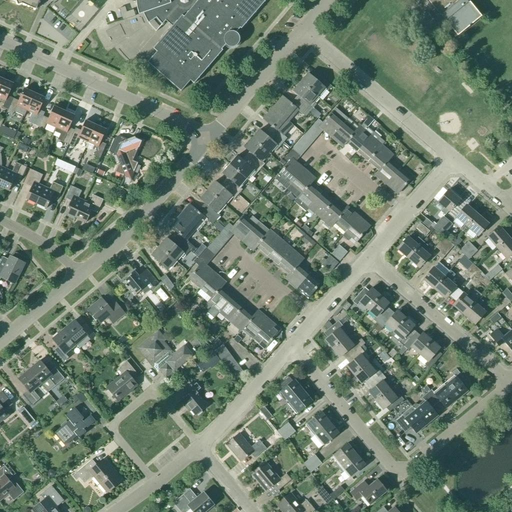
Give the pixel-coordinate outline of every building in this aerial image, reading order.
[(12,0),(16,1),(18,5),(22,4),(36,10),(40,0),(12,0)] [(136,0),(136,2),(136,6),(138,12),(139,15),(143,13),(145,18),(147,21),(148,24),(156,18),(162,25),(167,22),(172,27),(153,49),(157,52),(148,63),(181,92),(190,81),(193,84),(222,51),(221,50),(225,45),(227,47),(229,47),(230,48),(232,48),(234,47),(236,47),(237,46),(238,44),(239,43),(239,41),(239,39),(239,37),(238,35),(237,34),(236,33),(240,28),(241,29),(265,0),(136,0)] [(511,0),(427,0),(441,16),(441,15),(445,20),(445,21),(457,37),(481,17),(469,1),(467,3),(465,0),(511,0)] [(123,18),(135,15),(134,10),(126,12),(125,7),(121,8),(123,18)] [(104,46),(126,39),(120,21),(98,29),(104,46)] [(300,83),(317,97),(324,88),(327,91),(331,87),(320,77),(317,81),(308,74),(300,83)] [(8,110),(13,99),(8,96),(13,84),(3,80),(0,86),(0,98),(5,101),(2,108),(8,110)] [(312,102),(317,97),(300,83),(293,91),(302,99),(298,103),(309,113),(316,105),(312,102)] [(27,111),(34,94),(24,89),(18,101),(13,99),(8,110),(7,113),(12,116),(16,106),(27,111)] [(38,127),(43,116),(45,113),(39,110),(45,98),(34,94),(27,111),(31,113),(27,122),(38,127)] [(309,113),(298,103),(294,107),(283,97),(273,108),(289,122),(298,111),(305,117),(309,113)] [(56,129),(64,111),(54,107),(48,119),(43,116),(38,127),(36,131),(42,133),(46,124),(56,128),(56,129)] [(279,132),(289,122),(273,108),(263,119),(275,130),(271,134),(283,143),(287,139),(279,132)] [(68,145),(74,131),(69,128),(74,116),(64,111),(56,129),(56,128),(54,132),(60,134),(57,140),(68,145)] [(331,138),(345,122),(333,112),(323,124),(318,120),(310,129),(318,136),(323,130),(331,138)] [(88,143),(95,125),(85,121),(80,133),(74,131),(68,145),(74,147),(78,138),(88,143),(85,148),(86,148),(88,143)] [(356,131),(355,131),(345,122),(331,138),(342,147),(346,143),(346,142),(356,131)] [(88,143),(86,148),(90,150),(92,149),(96,151),(94,156),(100,159),(106,145),(100,142),(106,130),(95,125),(88,143)] [(346,142),(346,143),(342,147),(353,156),(357,152),(370,136),(359,127),(355,131),(356,131),(346,142)] [(314,141),(318,136),(310,129),(306,134),(314,141)] [(283,143),(271,134),(268,138),(259,130),(252,139),(268,153),(272,149),(275,152),(279,148),(283,143)] [(382,146),(385,142),(374,133),(370,136),(357,152),(368,161),(382,146)] [(309,146),(314,141),(306,134),(301,139),(309,146)] [(498,150),(507,142),(503,138),(494,145),(498,150)] [(137,164),(132,161),(138,147),(139,147),(141,142),(135,139),(121,145),(118,151),(119,151),(117,155),(119,162),(114,173),(130,179),(137,164)] [(261,161),(268,153),(252,139),(244,148),(253,155),(249,159),(260,169),(265,164),(261,161)] [(305,152),(309,146),(301,139),(296,145),(305,152)] [(300,157),(305,152),(296,145),(292,150),(300,157)] [(393,156),(382,146),(368,161),(379,171),(389,160),(393,156)] [(284,159),(289,163),(275,179),(286,189),(290,185),(304,169),(295,162),(300,157),(292,150),(284,159)] [(260,169),(249,159),(246,164),(237,156),(229,165),(246,179),(250,174),(253,177),(256,173),(257,174),(260,169)] [(57,159),(54,165),(59,167),(61,168),(64,162),(57,159)] [(400,169),(389,160),(379,171),(375,175),(386,185),(400,169)] [(6,170),(0,183),(0,187),(9,191),(14,179),(20,182),(26,168),(21,165),(16,174),(6,170)] [(239,187),(246,179),(229,165),(222,173),(231,181),(227,185),(238,195),(242,190),(239,187)] [(106,168),(100,166),(97,174),(102,176),(106,168)] [(82,171),(76,168),(73,174),(80,177),(82,171)] [(311,183),(311,184),(315,179),(304,169),(290,185),(286,189),(297,199),(301,194),(301,195),(311,183)] [(400,169),(386,185),(397,194),(411,179),(400,169)] [(36,204),(44,187),(39,184),(43,175),(33,171),(26,185),(31,187),(26,199),(36,204)] [(44,187),(36,204),(46,209),(52,197),(57,199),(63,187),(53,182),(49,189),(44,187)] [(238,195),(227,185),(223,189),(215,182),(207,191),(224,205),(231,196),(234,199),(238,195)] [(322,193),(311,184),(311,183),(301,195),(301,194),(297,199),(308,209),(322,193)] [(76,218),(84,201),(78,198),(82,191),(71,186),(65,199),(71,201),(65,213),(76,218)] [(449,212),(460,200),(449,190),(438,203),(444,208),(441,212),(445,215),(448,212),(449,212)] [(217,213),(224,205),(207,191),(200,199),(209,207),(205,211),(216,221),(220,216),(217,213)] [(319,218),(333,202),(322,193),(308,209),(319,218)] [(84,201),(76,218),(86,223),(91,211),(97,213),(103,200),(93,195),(89,204),(84,201)] [(344,212),(333,202),(319,218),(324,222),(322,225),(328,230),(330,227),(331,228),(334,223),(344,212)] [(216,221),(205,211),(201,215),(189,205),(180,216),(196,230),(205,219),(212,225),(216,221)] [(463,231),(477,215),(466,205),(456,218),(463,225),(460,229),(463,231)] [(345,232),(359,217),(347,207),(344,212),(334,223),(345,232)] [(477,215),(463,231),(466,234),(469,230),(477,236),(488,224),(477,215)] [(186,240),(196,230),(180,216),(170,227),(182,237),(178,242),(190,252),(194,247),(186,240)] [(255,226),(244,216),(233,228),(229,224),(221,233),(229,240),(233,234),(242,241),(255,226)] [(345,232),(342,235),(349,241),(351,238),(356,242),(370,226),(359,217),(345,232)] [(437,233),(447,221),(443,217),(433,229),(437,233)] [(428,229),(432,224),(426,219),(422,224),(428,229)] [(447,221),(437,233),(442,237),(452,225),(447,221)] [(266,235),(270,231),(258,222),(255,226),(242,241),(253,251),(257,247),(256,246),(266,236),(266,235)] [(425,237),(429,232),(420,223),(416,228),(425,237)] [(496,249),(509,238),(500,227),(487,238),(496,249)] [(267,256),(281,240),(270,231),(266,235),(266,236),(256,246),(257,247),(267,256)] [(224,245),(229,240),(221,233),(216,238),(224,245)] [(317,243),(323,236),(320,233),(317,237),(314,235),(311,238),(317,243)] [(306,245),(311,240),(305,235),(301,240),(306,245)] [(419,247),(423,242),(418,237),(414,242),(408,237),(397,250),(408,259),(419,247)] [(190,252),(178,242),(175,246),(166,238),(159,247),(175,261),(179,257),(182,259),(186,256),(190,252)] [(220,250),(224,245),(216,238),(212,244),(220,250)] [(440,252),(448,242),(444,238),(435,247),(440,251),(440,252)] [(511,241),(509,238),(496,249),(506,259),(511,253),(511,241)] [(278,265),(292,250),(281,240),(267,256),(278,265)] [(419,247),(408,259),(418,268),(429,256),(423,251),(428,246),(423,242),(419,247)] [(440,252),(440,251),(437,255),(442,259),(453,246),(448,242),(440,252)] [(464,255),(473,246),(468,242),(459,251),(464,255)] [(215,256),(220,250),(212,244),(207,249),(215,256)] [(339,245),(335,250),(343,257),(347,253),(339,245)] [(473,246),(464,255),(468,260),(477,251),(473,246)] [(168,270),(175,261),(159,247),(151,256),(168,270)] [(210,261),(215,256),(207,249),(203,254),(210,261)] [(299,264),(303,260),(292,250),(278,265),(289,275),(299,264)] [(339,262),(343,257),(335,250),(331,254),(339,262)] [(206,266),(210,261),(203,254),(195,263),(199,267),(189,279),(201,289),(214,273),(206,266)] [(330,256),(326,260),(334,268),(338,263),(330,256)] [(467,260),(462,256),(458,262),(463,266),(467,260)] [(9,260),(3,257),(0,262),(0,279),(1,277),(14,284),(24,264),(10,258),(9,260)] [(330,272),(334,268),(326,260),(322,265),(330,272)] [(310,273),(299,264),(289,275),(285,279),(296,289),(310,273)] [(469,278),(477,269),(473,265),(464,274),(469,278)] [(489,281),(502,270),(497,265),(485,276),(489,281)] [(434,290),(444,277),(434,268),(423,280),(434,290)] [(477,269),(469,278),(473,282),(482,273),(477,269)] [(158,284),(146,270),(138,277),(134,272),(128,277),(129,278),(122,283),(129,291),(131,290),(135,295),(146,287),(149,291),(158,284)] [(444,277),(434,290),(444,299),(455,286),(449,281),(455,275),(450,271),(444,277)] [(221,287),(222,288),(225,283),(214,273),(201,289),(212,298),(212,299),(221,287)] [(310,273),(296,289),(308,298),(321,283),(310,273)] [(170,291),(174,287),(165,275),(160,278),(170,291)] [(489,281),(485,276),(480,280),(479,281),(486,287),(491,283),(489,281)] [(232,297),(222,288),(221,287),(212,299),(212,298),(203,308),(208,312),(207,313),(214,319),(219,312),(232,297)] [(368,310),(380,296),(371,288),(369,292),(364,288),(352,302),(357,306),(359,303),(368,310)] [(463,315),(478,298),(481,295),(475,290),(469,298),(463,294),(453,306),(463,315)] [(378,324),(390,310),(386,307),(389,303),(380,296),(368,310),(376,317),(373,320),(378,324)] [(230,322),(243,306),(232,297),(219,312),(230,322)] [(478,298),(463,315),(474,325),(485,312),(479,307),(483,302),(478,298)] [(500,311),(510,303),(506,298),(496,306),(500,311)] [(109,309),(101,299),(88,310),(100,324),(108,317),(113,324),(124,314),(115,303),(109,309)] [(346,302),(341,307),(346,311),(350,305),(346,302)] [(254,316),(243,306),(230,322),(241,332),(245,327),(254,316)] [(393,332),(406,318),(397,311),(394,314),(390,310),(378,324),(383,328),(385,325),(393,332)] [(256,336),(269,321),(258,311),(254,316),(245,327),(256,336)] [(403,347),(416,333),(411,329),(414,326),(406,318),(393,332),(401,339),(399,342),(403,347)] [(64,331),(76,345),(82,340),(85,344),(94,336),(85,325),(80,329),(74,321),(64,331)] [(269,321),(256,336),(267,346),(280,330),(269,321)] [(332,349),(346,337),(339,329),(342,326),(338,322),(324,333),(328,338),(324,340),(332,349)] [(511,331),(511,330),(503,337),(497,329),(489,335),(498,346),(503,341),(511,351),(511,331)] [(70,350),(76,345),(64,331),(53,340),(59,347),(54,351),(63,362),(73,354),(70,350)] [(419,355),(431,340),(423,333),(420,336),(416,333),(403,347),(408,351),(411,348),(419,355)] [(168,355),(171,352),(156,335),(138,349),(156,371),(158,369),(166,378),(173,372),(174,373),(194,357),(185,345),(169,357),(168,355)] [(346,337),(332,349),(339,358),(346,352),(349,357),(360,348),(364,344),(360,340),(356,343),(349,335),(346,337)] [(222,343),(216,338),(210,346),(215,351),(222,343)] [(431,340),(419,355),(427,362),(425,365),(429,369),(441,355),(437,351),(440,348),(431,340)] [(218,356),(226,350),(223,345),(214,352),(218,356)] [(349,364),(346,367),(353,375),(368,363),(361,355),(364,353),(360,348),(349,357),(353,361),(349,364)] [(211,370),(221,363),(212,350),(195,363),(203,373),(210,368),(211,370)] [(221,361),(230,355),(226,350),(218,356),(221,361)] [(224,366),(233,359),(230,355),(221,361),(224,366)] [(228,370),(237,364),(233,359),(224,366),(228,370)] [(29,370),(41,385),(47,392),(55,386),(63,379),(55,369),(49,373),(39,361),(29,370)] [(118,401),(137,385),(131,378),(136,374),(126,362),(117,369),(122,375),(107,388),(118,401)] [(367,386),(382,374),(378,369),(375,372),(368,363),(353,375),(361,384),(364,381),(367,386)] [(231,375),(240,368),(237,364),(228,370),(231,375)] [(240,368),(231,375),(236,382),(243,373),(240,368)] [(445,386),(456,400),(467,392),(461,384),(465,380),(456,369),(452,373),(455,378),(445,386)] [(33,391),(41,385),(29,370),(18,379),(28,391),(23,396),(31,406),(40,399),(33,391)] [(375,402),(389,390),(383,381),(386,379),(382,374),(367,386),(371,390),(368,393),(375,402)] [(285,406),(303,391),(294,380),(293,382),(289,377),(278,386),(282,391),(280,392),(289,403),(285,406)] [(207,406),(197,394),(202,389),(196,381),(188,388),(192,393),(180,402),(185,407),(187,406),(195,416),(207,406)] [(446,409),(456,400),(445,386),(435,394),(429,387),(425,390),(427,393),(426,394),(435,405),(440,401),(446,409)] [(389,390),(375,402),(382,410),(386,408),(389,412),(403,400),(399,395),(396,398),(389,390)] [(303,391),(285,406),(289,411),(292,407),(297,413),(312,401),(303,391)] [(81,404),(86,399),(80,392),(71,399),(74,403),(78,400),(81,404)] [(0,422),(8,416),(4,410),(11,404),(2,393),(0,394),(0,422)] [(431,408),(435,405),(426,394),(422,398),(425,402),(415,411),(427,425),(437,416),(431,408)] [(63,411),(71,404),(68,401),(60,408),(63,411)] [(268,421),(272,417),(263,406),(259,410),(268,421)] [(416,434),(427,425),(415,411),(412,407),(394,421),(405,433),(411,428),(416,434)] [(85,420),(74,408),(65,416),(69,421),(54,433),(65,446),(77,436),(79,438),(86,432),(84,430),(95,421),(90,415),(85,420)] [(33,417),(29,411),(24,415),(28,421),(33,417)] [(315,435),(330,423),(321,412),(306,424),(311,430),(308,434),(311,438),(315,435)] [(281,436),(291,427),(288,423),(277,432),(281,436)] [(330,423),(315,435),(324,445),(338,433),(330,423)] [(291,427),(281,436),(284,441),(295,432),(291,427)] [(250,448),(239,434),(226,444),(241,462),(250,454),(254,459),(272,443),(267,437),(260,442),(259,441),(250,448)] [(404,444),(399,438),(396,441),(401,447),(404,444)] [(339,469),(356,455),(347,444),(333,456),(338,463),(335,465),(339,469)] [(307,468),(318,459),(314,455),(303,464),(307,468)] [(356,455),(339,469),(342,473),(345,471),(350,477),(365,465),(356,455)] [(318,459),(307,468),(311,473),(322,464),(318,459)] [(97,466),(92,460),(76,474),(84,484),(92,477),(105,493),(121,480),(104,460),(97,466)] [(279,480),(265,463),(251,474),(265,492),(273,485),(278,491),(291,480),(286,474),(279,480)] [(11,486),(7,481),(13,476),(5,466),(0,469),(0,500),(8,494),(13,501),(24,493),(16,483),(11,486)] [(387,492),(377,479),(368,486),(364,481),(349,493),(356,501),(362,496),(370,506),(387,492)] [(32,511),(60,511),(57,507),(64,501),(51,486),(40,496),(45,501),(32,511)] [(333,500),(344,491),(340,486),(330,495),(333,500)] [(316,492),(326,505),(332,500),(322,488),(316,492)] [(197,498),(190,489),(173,503),(180,511),(187,511),(190,509),(192,511),(205,511),(213,505),(203,493),(197,498)] [(300,506),(290,494),(277,505),(282,511),(312,511),(315,511),(306,501),(300,506)]
